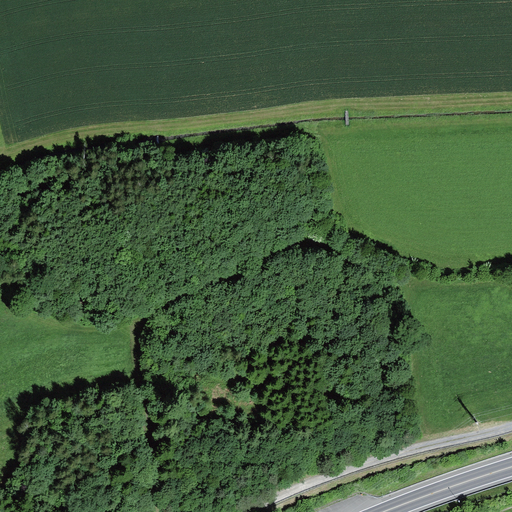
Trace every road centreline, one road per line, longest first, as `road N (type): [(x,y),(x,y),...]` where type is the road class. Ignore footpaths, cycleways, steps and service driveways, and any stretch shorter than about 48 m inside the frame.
road 1 (track): [(251,511),(336,473),(511,425)]
road 2 (track): [(157,511),(132,359),(134,326),(156,305)]
road 3 (trunk): [(511,467),(384,511)]
